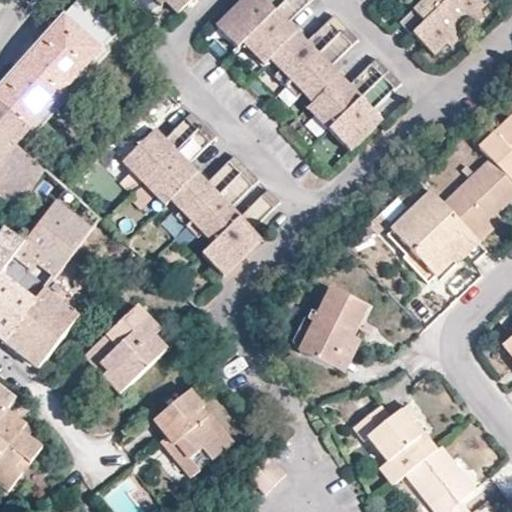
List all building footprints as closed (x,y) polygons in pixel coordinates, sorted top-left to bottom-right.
[(163,0),(175,13),(188,0),(163,0)] [(268,0),(268,1),(266,0),(240,0),(215,25),(237,47),(243,41),(264,63),(269,58),(278,68),(289,79),(302,92),(313,102),(307,108),(349,151),(380,120),(373,111),(367,105),(372,99),(379,106),(400,84),(375,59),(353,80),(359,86),(354,90),(348,85),(330,67),(324,60),(327,55),(334,62),(357,40),(331,14),(309,36),(316,42),(311,46),(304,40),(287,22),(281,16),(285,12),(292,18),(309,0),(268,0)] [(419,0),(397,22),(409,35),(412,33),(433,53),(446,41),(462,26),(477,12),(488,1),(486,0),(419,0)] [(0,85),(0,131),(19,149),(23,145),(19,142),(115,34),(77,1),(0,85)] [(287,22),(292,18),(285,12),(281,16),(287,22)] [(483,18),(477,12),(462,26),(468,32),(483,18)] [(462,26),(446,41),(452,47),(468,32),(462,26)] [(309,36),(304,40),(311,46),(316,42),(309,36)] [(330,67),(334,62),(327,55),(324,60),(330,67)] [(289,79),(278,68),(273,74),(284,85),(289,79)] [(289,79),(284,85),(297,99),(302,92),(289,79)] [(353,80),(348,85),(354,90),(359,86),(353,80)] [(373,111),(379,106),(372,99),(367,105),(373,111)] [(190,111),(167,133),(173,138),(168,143),(162,138),(153,129),(121,160),(165,205),(170,199),(179,209),(190,220),(203,232),(213,242),(202,253),(224,275),(261,239),(252,229),(246,224),(252,219),(257,224),(279,202),(267,190),(240,217),(231,207),(225,201),(230,197),(236,202),(257,180),(233,155),(210,176),(217,183),(212,188),(205,181),(187,162),(181,157),(186,152),(191,158),(214,136),(190,111)] [(489,159),(511,183),(511,115),(478,149),(489,159)] [(29,195),(45,171),(19,149),(0,131),(0,199),(17,212),(29,195)] [(173,138),(167,133),(162,138),(168,143),(173,138)] [(187,162),(191,158),(186,152),(181,157),(187,162)] [(495,217),(511,200),(511,183),(489,159),(474,174),(466,165),(462,170),(469,179),(441,205),(472,238),(495,217)] [(54,277),(91,230),(64,210),(74,197),(65,189),(45,171),(29,195),(48,210),(36,225),(23,244),(3,230),(0,234),(0,273),(18,250),(54,277)] [(210,176),(205,181),(212,188),(217,183),(210,176)] [(410,183),(397,197),(407,207),(420,193),(410,183)] [(391,230),(434,275),(472,238),(441,205),(429,192),(391,230)] [(231,207),(236,202),(230,197),(225,201),(231,207)] [(190,220),(179,209),(174,216),(184,226),(190,220)] [(375,217),(367,225),(377,235),(384,227),(375,217)] [(472,238),(479,245),(501,223),(495,217),(472,238)] [(252,229),(257,224),(252,219),(246,224),(252,229)] [(190,220),(184,226),(197,239),(203,232),(190,220)] [(427,282),(434,275),(391,230),(387,235),(406,255),(403,259),(427,282)] [(456,267),(479,245),(472,238),(434,275),(437,279),(452,264),(456,267)] [(50,282),(54,277),(18,250),(0,273),(0,340),(3,343),(42,291),(50,282)] [(42,291),(63,306),(70,297),(50,282),(42,291)] [(330,290),(318,315),(299,352),(333,368),(349,338),(351,338),(367,308),(330,290)] [(37,369),(78,317),(63,306),(42,291),(3,343),(15,352),(20,345),(25,350),(20,357),(37,369)] [(83,358),(94,370),(103,360),(111,369),(107,372),(123,390),(166,348),(156,337),(160,332),(137,306),(83,358)] [(299,352),(318,315),(308,311),(290,348),(299,352)] [(360,343),(351,338),(349,338),(333,368),(344,374),(360,343)] [(511,359),(511,340),(511,339),(501,347),(511,359)] [(15,352),(20,357),(25,350),(20,345),(15,352)] [(103,360),(94,370),(117,396),(123,390),(107,372),(111,369),(103,360)] [(15,398),(0,386),(0,417),(7,409),(15,398)] [(201,405),(190,389),(154,420),(168,437),(187,459),(199,450),(208,462),(232,442),(210,414),(205,417),(198,408),(201,405)] [(387,461),(385,463),(386,465),(393,459),(421,436),(412,425),(416,420),(419,419),(409,405),(391,418),(380,406),(353,429),(364,440),(368,439),(387,461)] [(13,413),(7,409),(0,417),(0,482),(10,490),(23,472),(17,468),(23,458),(30,463),(42,447),(29,435),(27,438),(19,432),(22,428),(13,413)] [(33,429),(13,413),(22,428),(19,432),(27,438),(29,435),(33,429)] [(421,436),(425,432),(416,420),(412,425),(421,436)] [(393,459),(406,475),(438,449),(425,432),(421,436),(393,459)] [(189,479),(208,462),(199,450),(187,459),(168,437),(159,444),(189,479)] [(438,449),(406,475),(435,511),(458,511),(454,506),(460,500),(475,489),(441,447),(438,449)] [(282,477),(262,457),(242,477),(262,496),(282,477)] [(17,468),(23,472),(30,463),(23,458),(17,468)] [(377,469),(391,486),(406,475),(393,459),(386,465),(385,463),(377,469)] [(470,511),(460,500),(454,506),(458,511),(470,511)] [(490,511),(484,503),(472,511),(490,511)]
